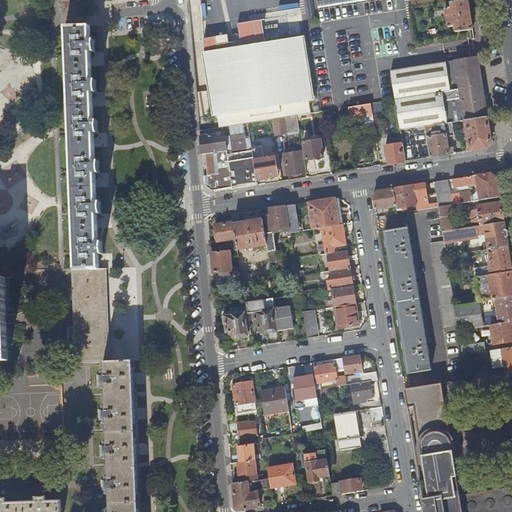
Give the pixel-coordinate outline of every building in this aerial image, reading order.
[(468,0),(461,0),(451,2),(452,7),(446,8),(449,27),(454,25),(456,30),(472,27),(468,0)] [(270,17),(261,18),(264,41),(273,39),(270,17)] [(264,41),(261,18),(237,23),(241,40),(230,41),(226,33),(203,38),(213,94),(216,115),(219,115),(321,98),(324,98),(323,90),(319,91),(309,34),(273,39),(264,41)] [(85,27),(68,28),(77,269),(101,268),(100,254),(104,254),(104,243),(99,244),(98,214),(103,214),(103,202),(97,203),(96,173),(101,173),(101,163),(97,163),(95,133),(100,132),(101,122),(95,122),(94,93),(99,94),(98,82),(94,82),(93,52),(97,53),(97,42),(91,42),(91,27),(85,27)] [(416,67),(391,71),(396,100),(401,130),(425,126),(452,122),(465,120),(487,116),(480,71),(477,57),(465,59),(416,67)] [(213,94),(197,97),(200,117),(216,115),(213,94)] [(219,115),(221,127),(273,119),(297,116),(323,112),(321,98),(219,115)] [(383,102),(371,104),(374,121),(386,120),(383,102)] [(371,104),(350,107),(351,117),(363,115),(365,126),(375,124),(374,121),(371,104)] [(297,116),(273,119),(275,135),(300,131),(297,116)] [(487,116),(465,120),(470,151),(486,148),(491,143),(487,116)] [(425,126),(430,156),(454,152),(454,147),(449,148),(447,137),(454,136),(452,122),(425,126)] [(201,136),(202,154),(206,153),(217,152),(215,135),(201,136)] [(321,140),(304,142),(307,159),(324,156),(321,140)] [(385,146),(388,164),(406,161),(403,143),(391,145),(391,142),(387,142),(388,146),(385,146)] [(251,147),(227,150),(231,175),(234,187),(258,183),(257,179),(254,160),(251,147)] [(303,151),(285,154),(288,175),(306,172),(303,151)] [(217,152),(206,153),(208,174),(218,173),(217,152)] [(275,157),(254,160),(257,179),(278,176),(275,157)] [(461,191),(456,192),(458,204),(501,197),(498,178),(491,174),(454,179),(455,189),(469,187),(468,183),(478,182),(479,194),(471,195),(467,194),(461,195),(461,191)] [(228,180),(205,184),(206,188),(208,190),(234,187),(231,175),(227,176),(228,180)] [(448,180),(435,183),(437,194),(439,208),(452,205),(450,193),(448,180)] [(425,184),(414,186),(419,211),(439,208),(437,194),(429,195),(431,206),(428,206),(425,184)] [(414,186),(395,189),(398,210),(398,214),(419,211),(414,186)] [(375,210),(377,210),(377,213),(384,212),(383,209),(393,207),(394,211),(398,210),(395,189),(378,192),(374,198),(375,210)] [(456,192),(450,193),(452,205),(453,205),(458,204),(456,192)] [(339,198),(309,203),(313,229),(323,228),(343,225),(345,225),(341,200),(339,198)] [(479,209),(471,210),(472,217),(478,217),(478,219),(473,219),(474,227),(485,225),(504,222),(501,202),(479,206),(479,209)] [(295,205),(286,206),(290,232),(291,233),(301,231),(301,227),(298,228),(295,205)] [(452,205),(439,208),(443,232),(452,231),(450,217),(455,216),(453,205),(452,205)] [(267,246),(269,253),(277,251),(274,233),(290,232),(286,206),(270,209),(271,216),(268,217),(268,221),(270,233),(265,234),(267,246)] [(236,243),(238,251),(267,246),(265,234),(263,222),(263,221),(233,223),(236,239),(236,243)] [(504,222),(485,225),(486,233),(488,247),(489,250),(509,247),(504,222)] [(214,225),(218,243),(236,239),(233,223),(214,225)] [(343,225),(323,228),(327,255),(329,254),(335,253),(334,247),(346,245),(343,225)] [(452,231),(443,232),(445,242),(479,236),(479,234),(486,233),(485,225),(474,227),(452,231)] [(408,228),(384,232),(408,374),(432,370),(408,228)] [(445,242),(431,244),(445,328),(458,326),(455,306),(445,242)] [(236,243),(221,245),(221,252),(231,251),(238,251),(236,243)] [(486,250),(482,251),(484,264),(490,263),(490,267),(475,269),(476,278),(511,272),(511,267),(509,247),(489,250),(486,250)] [(214,276),(215,286),(243,281),(242,271),(232,272),(231,251),(221,252),(212,253),(213,273),(222,272),(228,272),(228,275),(222,275),(214,276)] [(335,253),(329,254),(331,273),(351,269),(348,251),(335,253)] [(76,344),(77,362),(106,362),(111,362),(109,315),(107,268),(101,268),(77,269),(73,271),(76,326),(69,326),(70,343),(76,344)] [(351,269),(331,273),(332,280),(329,281),(329,291),(333,290),(354,287),(351,269)] [(511,272),(476,278),(480,302),(496,299),(511,296),(511,272)] [(8,319),(6,278),(0,278),(0,360),(10,360),(8,319)] [(354,287),(333,290),(336,308),(357,305),(354,287)] [(499,316),(500,325),(511,322),(511,296),(496,299),(498,313),(496,314),(496,316),(499,316)] [(289,297),(274,299),(279,332),(293,329),(291,315),(294,315),(293,307),(289,297)] [(276,332),(273,310),(266,311),(264,300),(247,303),(249,314),(254,313),(256,325),(259,327),(259,329),(264,333),(276,332)] [(459,331),(484,327),(480,302),(455,306),(458,326),(459,331)] [(360,326),(357,305),(336,308),(339,330),(360,326)] [(319,338),(315,312),(304,313),(308,339),(319,338)] [(251,334),(249,314),(225,317),(227,330),(230,332),(230,334),(234,338),(247,336),(247,334),(251,334)] [(511,322),(500,325),(492,326),(495,344),(511,341),(511,322)] [(485,343),(462,347),(463,356),(486,351),(485,343)] [(511,347),(490,351),(493,369),(505,368),(506,374),(511,372),(511,347)] [(345,370),(346,375),(363,372),(361,356),(344,359),(345,370)] [(337,371),(345,370),(344,359),(315,364),(317,377),(314,377),(317,391),(322,390),(321,384),(338,382),(338,387),(349,386),(346,377),(338,377),(337,371)] [(111,362),(106,362),(106,376),(103,376),(104,383),(107,383),(108,411),(104,411),(104,419),(108,419),(109,447),(105,447),(105,455),(110,455),(110,483),(106,483),(106,490),(110,490),(110,511),(139,511),(136,361),(111,362)] [(451,390),(509,379),(510,383),(511,382),(511,372),(506,374),(405,390),(408,408),(414,407),(429,499),(423,500),(424,511),(511,511),(511,487),(460,497),(443,387),(450,386),(451,390)] [(377,373),(361,376),(362,384),(371,382),(378,381),(377,373)] [(317,391),(314,377),(294,380),(297,401),(309,400),(309,402),(310,403),(311,403),(315,403),(317,401),(318,400),(317,391)] [(352,385),(355,404),(364,403),(363,400),(373,398),(371,382),(362,384),(352,385)] [(237,406),(256,403),(252,383),(234,385),(237,406)] [(286,390),(262,394),(266,417),(290,413),(286,390)] [(383,408),(370,410),(372,423),(385,421),(383,408)] [(355,412),(336,415),(342,451),(360,448),(355,412)] [(240,449),(241,463),(256,461),(254,446),(240,449)] [(238,464),(241,483),(257,481),(256,461),(241,463),(238,464)] [(320,478),(330,477),(328,461),(307,464),(309,484),(321,482),(320,478)] [(270,479),(271,489),(296,485),(293,465),(268,469),(270,479)] [(241,483),(232,485),(235,507),(241,511),(261,508),(258,491),(271,489),(270,479),(257,481),(241,483)] [(343,493),(350,491),(354,490),(362,490),(360,480),(332,484),(334,497),(343,495),(343,493)] [(0,511),(61,511),(61,500),(47,500),(47,496),(34,496),(34,501),(6,501),(6,497),(0,496),(0,511)]
